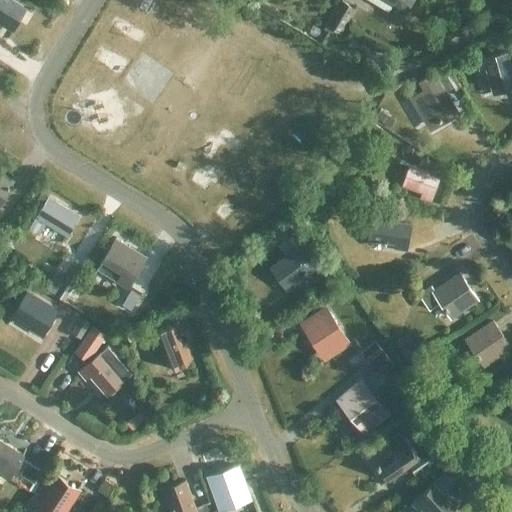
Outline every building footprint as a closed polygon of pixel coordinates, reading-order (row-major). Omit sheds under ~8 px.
[(12,0),(0,0),(0,20),(11,27),(12,28),(24,8),(25,7),(12,0)] [(353,2),(348,0),(340,0),(326,24),(341,32),(356,7),(351,5),(353,2)] [(412,0),(386,0),(390,2),(386,11),(391,3),(392,2),(401,7),(410,5),(412,0)] [(332,31),(324,27),(318,38),(325,42),(332,31)] [(511,71),(506,50),(476,59),(479,68),(486,67),(492,91),(483,94),(483,95),(492,92),(493,92),(511,86),(511,71)] [(377,63),(366,56),(360,66),(371,73),(377,63)] [(410,97),(427,125),(454,108),(444,91),(452,87),(440,67),(418,80),(423,89),(410,97)] [(387,113),(379,108),(375,114),(383,119),(387,113)] [(431,199),(439,175),(409,164),(402,184),(422,191),(421,196),(431,199)] [(0,199),(15,175),(14,175),(11,179),(0,172),(0,199)] [(47,195),(33,219),(28,227),(37,233),(46,220),(66,232),(61,241),(62,241),(67,233),(79,215),(47,195)] [(367,243),(371,244),(371,240),(395,244),(394,248),(406,250),(410,222),(372,216),(367,243)] [(112,241),(97,267),(106,273),(116,279),(127,286),(146,256),(145,255),(129,245),(128,245),(126,249),(113,241),(112,241)] [(286,286),(316,265),(301,245),(271,266),(286,286)] [(330,259),(318,267),(328,281),(340,273),(330,259)] [(455,259),(436,270),(442,280),(460,269),(455,259)] [(75,281),(55,269),(45,287),(64,299),(75,281)] [(459,272),(433,289),(431,285),(420,293),(429,306),(439,299),(450,315),(477,297),(459,272)] [(140,294),(131,288),(121,303),(130,309),(140,294)] [(42,333),(57,309),(26,291),(13,312),(30,322),(28,325),(42,333)] [(325,358),(348,343),(325,307),(302,322),(325,358)] [(90,321),(79,315),(70,331),(80,337),(90,321)] [(483,363),(509,345),(492,320),(466,338),(483,363)] [(169,367),(192,358),(177,321),(154,330),(169,367)] [(96,348),(106,332),(93,323),(82,339),(96,348)] [(146,335),(142,324),(125,331),(129,342),(146,335)] [(420,351),(405,331),(392,341),(406,361),(420,351)] [(360,350),(367,359),(381,347),(374,339),(360,350)] [(90,373),(107,393),(131,372),(107,344),(79,369),(86,377),(90,373)] [(390,358),(381,347),(367,359),(376,370),(390,358)] [(440,383),(434,371),(425,375),(431,387),(440,383)] [(366,430),(387,413),(360,380),(339,397),(366,430)] [(474,429),(469,421),(452,432),(458,440),(474,429)] [(389,477),(419,456),(402,432),(372,452),(378,460),(375,462),(378,465),(380,464),(389,477)] [(0,473),(6,477),(0,487),(1,487),(23,453),(0,438),(0,473)] [(429,464),(443,454),(436,444),(422,453),(429,464)] [(461,449),(446,462),(466,484),(475,476),(470,470),(476,465),(461,449)] [(33,481),(41,470),(27,461),(19,472),(33,481)] [(219,503),(248,492),(237,463),(209,474),(219,503)] [(56,474),(36,506),(31,511),(61,511),(78,488),(56,474)] [(104,478),(98,488),(107,493),(113,484),(104,478)] [(448,511),(459,502),(458,501),(454,505),(434,483),(438,479),(437,478),(403,510),(404,511),(412,503),(420,511),(448,511)] [(196,511),(195,506),(185,479),(159,488),(162,498),(167,499),(172,511),(196,511)]
